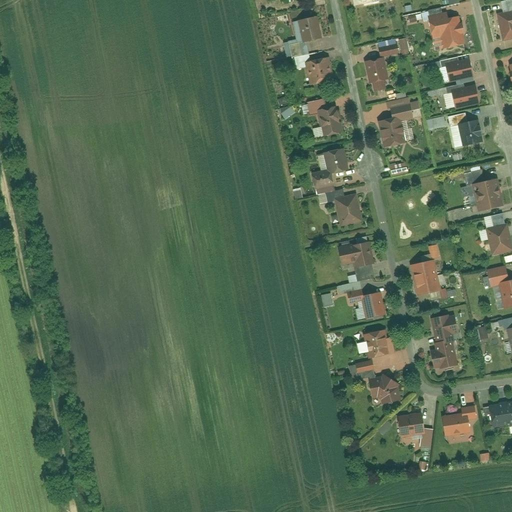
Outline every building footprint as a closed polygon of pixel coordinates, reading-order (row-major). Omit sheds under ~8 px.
[(511,10),(499,14),(504,41),(511,39),(511,10)] [(448,12),(430,15),(436,51),(467,43),(460,15),(450,17),(448,12)] [(319,15),(300,20),(304,42),(324,38),(319,15)] [(401,55),(408,54),(405,39),(398,40),(401,55)] [(331,56),(306,62),(311,85),(336,80),(331,56)] [(385,57),(366,61),(370,84),(390,79),(385,57)] [(471,59),(447,64),(451,82),(475,76),(471,59)] [(477,85),(453,90),(457,109),(482,103),(477,85)] [(339,106),(320,110),(325,136),(345,132),(339,106)] [(280,114),(284,120),(294,114),(290,108),(280,114)] [(402,116),(380,121),(385,148),(408,142),(402,116)] [(425,121),(427,131),(446,127),(444,117),(425,121)] [(480,119),(460,124),(464,146),(485,141),(480,119)] [(346,148),(325,152),(328,168),(314,172),(317,189),(336,184),(333,173),(351,169),(346,148)] [(404,164),(389,168),(391,176),(406,172),(404,164)] [(499,178),(474,184),(479,211),(505,205),(499,178)] [(357,194),(336,198),(342,226),(364,221),(357,194)] [(511,238),(508,223),(488,228),(493,256),(511,251),(511,238)] [(355,249),(340,251),(343,266),(357,262),(359,267),(376,263),(371,241),(354,244),(355,249)] [(429,246),(430,260),(440,259),(438,245),(429,246)] [(436,260),(412,265),(419,295),(443,290),(436,260)] [(511,279),(499,283),(506,308),(511,306),(511,279)] [(383,292),(363,295),(367,318),(388,314),(383,292)] [(322,307),(332,305),(330,294),(320,296),(322,307)] [(451,314),(432,318),(437,342),(445,340),(446,342),(454,341),(456,340),(454,333),(460,332),(455,315),(451,316),(451,314)] [(388,329),(365,333),(370,358),(392,353),(388,329)] [(434,356),(436,369),(459,365),(454,341),(446,342),(445,340),(437,342),(435,342),(437,355),(434,356)] [(352,382),(374,376),(370,361),(348,366),(352,382)] [(383,376),(371,378),(374,398),(379,397),(383,399),(384,404),(403,400),(400,387),(401,384),(385,373),(383,376)] [(511,401),(491,405),(494,428),(511,424),(511,401)] [(469,411),(444,416),(446,436),(473,432),(469,411)] [(423,413),(400,416),(403,437),(427,434),(423,413)]
